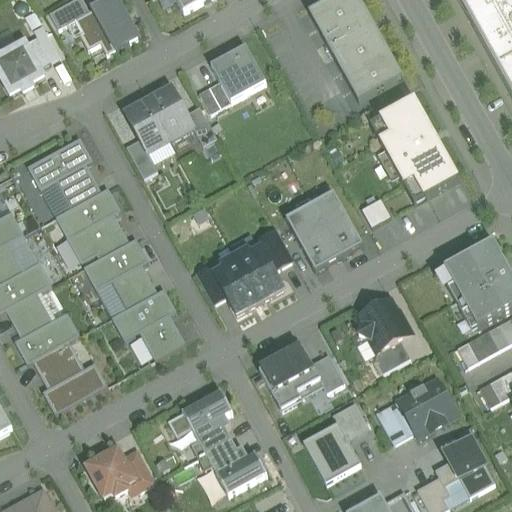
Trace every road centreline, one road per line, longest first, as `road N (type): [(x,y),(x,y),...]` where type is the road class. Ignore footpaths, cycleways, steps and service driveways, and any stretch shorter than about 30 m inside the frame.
road 1 (residential): [(224,360),(511,201)]
road 2 (residential): [(224,360),(79,110)]
road 3 (residential): [(511,190),(409,0)]
road 4 (residential): [(49,457),(224,360)]
road 5 (residential): [(311,511),(224,360)]
